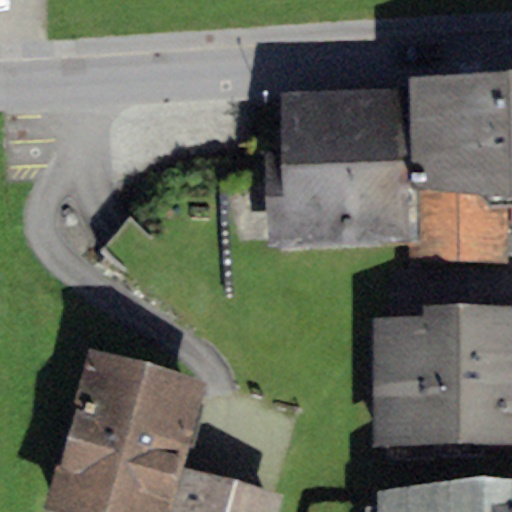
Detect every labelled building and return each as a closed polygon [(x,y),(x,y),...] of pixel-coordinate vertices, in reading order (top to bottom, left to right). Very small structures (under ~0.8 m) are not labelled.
[(511,73),(411,76),(411,88),(415,243),(405,243),(405,269),(509,266),(507,204),(511,203),(511,73)] [(267,247),(405,243),(415,243),(411,88),(307,90),(280,91),(282,149),(264,149),(267,247)] [(422,315),(371,315),(371,445),(511,444),(511,305),(422,306),(422,315)] [(209,378),(88,344),(41,509),(52,511),(276,511),(281,494),(184,466),(209,378)] [(511,511),(511,477),(481,473),(373,487),(373,511),(511,511)]
